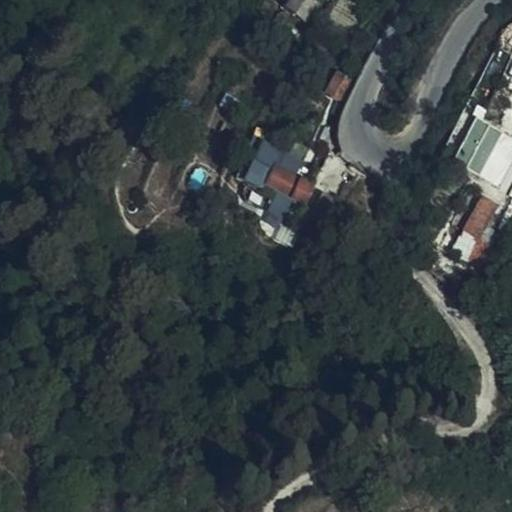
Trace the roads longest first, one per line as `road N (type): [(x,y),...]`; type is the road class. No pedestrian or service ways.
road 1 (unclassified): [(415,0),(353,116),(357,147),(385,159),(407,149),(446,57),(490,0)]
road 2 (track): [(453,306),(487,367),(486,409),(464,430),(407,435),(333,458),(274,494),(261,511)]
